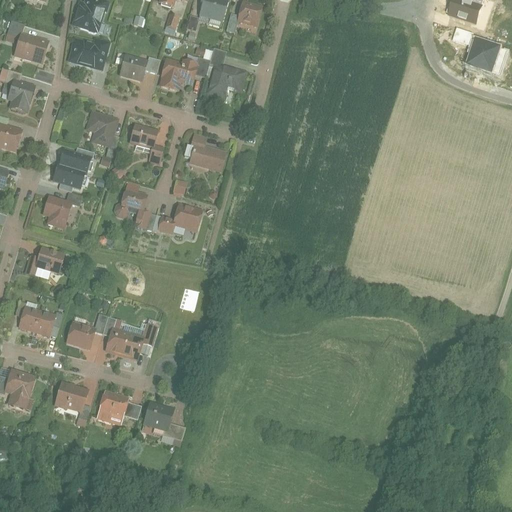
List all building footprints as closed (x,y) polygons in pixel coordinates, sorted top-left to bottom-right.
[(80,3),(72,25),(96,33),(103,12),(105,13),(108,4),(95,0),(86,0),(85,5),(80,3)] [(188,0),(163,0),(162,4),(174,8),(177,0),(180,0),(188,2),(188,0)] [(223,24),(229,1),(226,0),(204,0),(200,18),(223,24)] [(466,0),(466,2),(458,0),(454,0),(448,18),(476,27),(484,1),(481,0),(466,0)] [(265,8),(244,2),(240,18),(238,25),(258,30),(265,8)] [(238,25),(240,18),(232,15),(227,34),(235,36),(238,25)] [(182,20),(172,16),(168,28),(178,31),(182,20)] [(135,26),(144,29),(147,20),(138,17),(135,26)] [(200,19),(191,17),(188,30),(196,32),(200,19)] [(133,27),(135,20),(127,18),(125,25),(133,27)] [(1,19),(0,22),(0,27),(7,30),(12,23),(1,19)] [(7,43),(19,47),(22,36),(23,36),(26,27),(13,23),(7,43)] [(23,36),(22,36),(19,47),(15,59),(43,68),(50,44),(23,36)] [(75,39),(68,63),(101,71),(109,44),(93,40),(92,44),(75,39)] [(502,49),(476,41),(467,69),(493,78),(502,49)] [(199,49),(197,56),(209,59),(211,53),(199,49)] [(216,66),(224,68),(228,54),(216,51),(212,65),(216,66)] [(121,78),(144,85),(147,73),(150,62),(127,56),(121,78)] [(150,62),(147,73),(159,76),(163,64),(150,60),(150,62)] [(200,67),(199,70),(200,70),(198,78),(207,80),(212,63),(201,60),(200,67)] [(183,66),(167,61),(162,80),(164,80),(161,90),(181,96),(184,85),(195,88),(198,78),(200,70),(199,70),(200,67),(184,62),(183,66)] [(224,68),(216,66),(207,98),(226,103),(230,92),(244,96),(250,73),(231,68),(230,70),(224,68)] [(51,84),(55,75),(40,70),(37,79),(51,84)] [(0,81),(0,82),(6,85),(10,73),(3,71),(0,81)] [(6,85),(6,86),(13,88),(15,82),(21,84),(23,77),(10,73),(6,85)] [(21,84),(15,82),(13,88),(11,97),(9,103),(13,105),(10,112),(28,117),(30,110),(31,110),(37,89),(21,84)] [(3,95),(11,97),(13,88),(6,86),(3,95)] [(121,120),(93,113),(88,132),(96,135),(93,144),(113,150),(121,120)] [(0,125),(8,128),(11,121),(0,117),(0,125)] [(8,128),(0,125),(0,149),(17,155),(24,133),(8,128)] [(160,134),(136,127),(131,145),(154,152),(155,152),(157,147),(160,134)] [(196,148),(206,151),(207,148),(209,139),(196,135),(193,147),(196,148)] [(166,150),(157,147),(155,152),(154,152),(150,163),(162,166),(166,150)] [(191,167),(222,175),(228,154),(207,148),(206,151),(196,148),(191,167)] [(76,149),(75,153),(92,158),(93,154),(76,149)] [(64,150),(60,166),(86,173),(88,174),(93,159),(92,158),(75,153),(64,150)] [(57,165),(53,180),(61,183),(73,186),(81,189),(86,173),(60,166),(57,165)] [(118,179),(126,174),(121,166),(113,172),(118,179)] [(11,173),(0,169),(0,190),(5,192),(11,173)] [(178,181),(176,196),(188,198),(190,183),(178,181)] [(73,186),(61,183),(59,189),(71,193),(73,186)] [(127,189),(123,205),(117,208),(116,213),(119,218),(124,220),(129,217),(130,214),(139,216),(136,227),(138,228),(137,229),(148,232),(152,216),(145,214),(150,195),(127,189)] [(70,194),(68,203),(74,205),(74,206),(81,208),(84,198),(70,194)] [(68,203),(50,197),(44,217),(51,219),(49,226),(66,231),(74,206),(74,205),(68,203)] [(205,213),(180,206),(176,221),(174,228),(176,228),(199,235),(205,213)] [(159,233),(163,219),(152,216),(148,232),(159,235),(159,233)] [(174,228),(176,221),(164,217),(163,219),(159,233),(174,237),(176,228),(174,228)] [(109,240),(106,236),(101,237),(99,241),(102,245),(107,245),(109,240)] [(67,255),(43,248),(39,259),(37,268),(38,268),(61,275),(67,255)] [(37,268),(39,259),(31,256),(26,274),(35,277),(38,268),(37,268)] [(109,310),(111,304),(105,302),(103,308),(109,310)] [(58,316),(27,306),(20,327),(51,337),(54,326),(58,316)] [(58,316),(54,326),(61,329),(66,316),(59,313),(58,316)] [(98,328),(97,332),(105,334),(110,318),(101,315),(97,328),(98,328)] [(117,320),(110,318),(105,334),(111,336),(113,328),(114,329),(117,320)] [(74,321),(68,343),(92,350),(97,332),(98,328),(97,328),(74,321)] [(146,338),(145,344),(154,347),(159,328),(148,325),(145,337),(146,338)] [(114,329),(113,328),(111,336),(107,351),(140,361),(145,344),(146,338),(145,337),(114,329)] [(39,377),(13,369),(10,380),(7,392),(13,394),(10,404),(29,410),(39,377)] [(0,392),(6,395),(7,392),(10,380),(0,377),(0,376),(0,392)] [(90,390),(64,382),(57,404),(83,412),(86,405),(90,390)] [(131,396),(107,390),(99,418),(123,425),(126,415),(130,401),(131,396)] [(130,401),(126,415),(140,418),(144,405),(130,401)] [(176,408),(152,401),(146,424),(167,430),(170,431),(172,423),(176,408)] [(93,407),(86,405),(83,412),(81,418),(89,421),(93,407)] [(188,427),(172,423),(170,431),(167,430),(166,435),(177,438),(175,444),(183,446),(188,427)]
